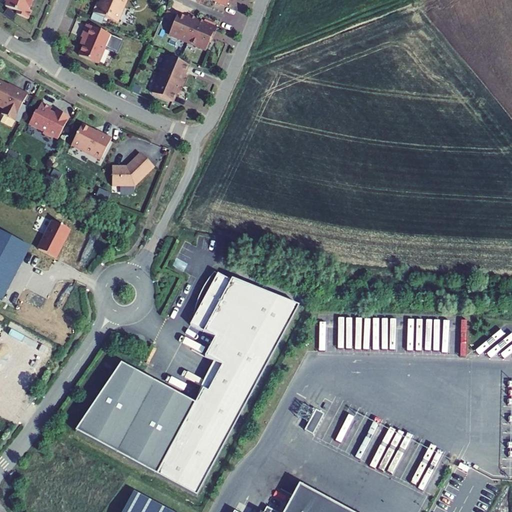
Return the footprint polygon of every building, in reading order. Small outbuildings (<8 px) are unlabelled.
[(5,0),(6,0),(7,2),(5,6),(17,11),(16,14),(28,19),(32,11),(30,10),(33,0),(5,0)] [(101,0),(100,4),(97,2),(93,13),(118,23),(127,0),(101,0)] [(188,43),(198,19),(188,15),(187,18),(178,15),(169,35),(188,43)] [(198,19),(188,43),(206,51),(212,37),(214,38),(218,27),(198,19)] [(111,35),(87,25),(82,38),(86,39),(79,56),(98,64),(111,35)] [(109,47),(121,52),(126,40),(114,35),(109,47)] [(160,75),(184,85),(188,76),(184,74),(188,66),(168,57),(160,75)] [(180,95),(184,85),(160,75),(152,94),(173,102),(176,93),(180,95)] [(0,107),(4,109),(1,114),(14,121),(28,94),(14,87),(13,88),(0,81),(0,107)] [(50,111),(51,108),(42,103),(36,113),(35,112),(29,124),(44,132),(43,133),(53,138),(53,137),(58,139),(69,117),(57,111),(55,114),(50,111)] [(101,160),(112,138),(97,131),(96,135),(92,132),(93,130),(82,125),(72,145),(101,160)] [(114,186),(136,184),(154,167),(140,153),(130,163),(131,164),(128,167),(127,166),(112,167),(114,186)] [(38,249),(56,258),(69,232),(50,223),(38,249)] [(0,299),(2,301),(29,249),(0,233),(0,299)] [(195,404),(157,475),(196,496),(299,306),(232,279),(231,281),(214,272),(195,307),(199,309),(193,319),(190,325),(215,338),(205,357),(213,361),(217,363),(222,366),(208,392),(203,389),(195,404)] [(196,305),(195,307),(214,272),(213,273),(210,278),(206,283),(203,288),(200,293),(198,299),(196,305)] [(195,404),(203,389),(208,392),(222,366),(217,363),(213,361),(206,376),(200,388),(197,397),(195,403),(194,404),(195,404)] [(76,432),(157,475),(195,404),(194,404),(195,403),(121,364),(76,432)] [(312,421),(308,430),(317,434),(327,413),(307,404),(302,417),(312,421)] [(395,471),(415,434),(387,420),(384,425),(376,421),(371,432),(379,436),(375,443),(382,446),(374,460),(395,471)] [(442,464),(439,471),(431,467),(422,487),(434,493),(447,467),(442,464)] [(349,511),(299,485),(284,511),(275,511),(267,507),(263,511),(349,511)] [(170,511),(133,492),(122,511),(170,511)]
